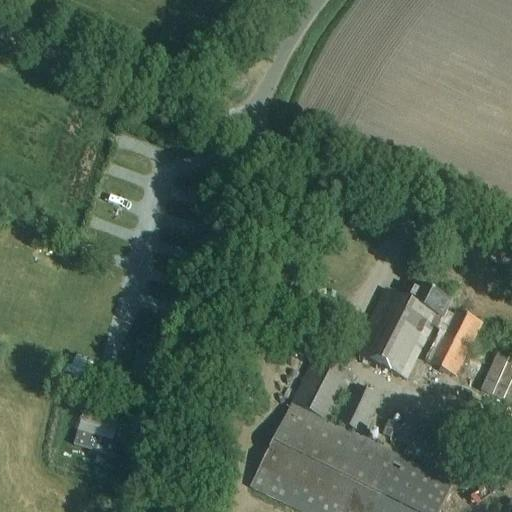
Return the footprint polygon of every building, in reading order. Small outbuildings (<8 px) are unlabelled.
[(453,317),(446,314),(451,303),(414,285),(405,302),(384,291),(352,356),(405,382),(431,328),(439,332),(424,363),(454,378),(481,324),(456,312),(453,317)] [(479,394),(511,409),(511,365),(496,358),(479,394)] [(440,511),(453,487),(404,462),(329,424),(352,379),(315,360),(250,489),(296,511),(440,511)] [(363,438),(379,404),(352,390),(335,424),(363,438)] [(130,431),(85,417),(75,449),(114,461),(119,445),(125,447),(130,431)] [(388,425),(383,438),(414,452),(410,461),(443,476),(459,439),(409,417),(403,431),(388,425)]
